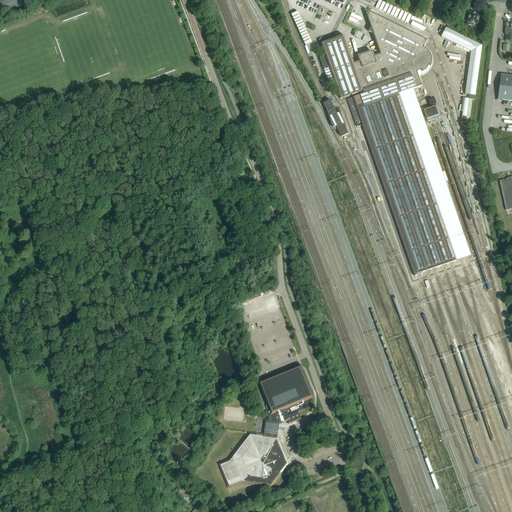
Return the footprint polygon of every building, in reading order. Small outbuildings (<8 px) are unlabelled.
[(298,10),(290,13),(303,46),(311,43),(298,10)] [(423,274),(422,273),(460,260),(466,257),(471,256),(413,89),(422,86),(422,85),(421,86),(418,77),(423,76),(424,75),(426,74),(428,73),(429,72),(430,70),(431,68),(432,66),(432,64),(433,62),(433,60),(432,58),(432,57),(432,56),(431,54),(430,53),(428,51),(427,50),(425,48),(423,48),(426,41),(427,41),(415,35),(371,13),(365,10),(365,11),(367,12),(366,14),(371,28),(369,32),(373,34),(380,55),(374,57),(372,52),(358,57),(360,62),(354,64),(344,36),(322,44),(325,55),(320,57),(324,70),(330,68),(341,99),(352,95),(353,98),(348,100),(355,122),(361,120),(415,276),(423,274)] [(468,22),(468,24),(472,25),(472,23),(478,24),(479,14),(470,12),(468,22)] [(446,28),(441,37),(471,52),(465,95),(475,96),(481,53),(482,46),(446,28)] [(511,100),(511,75),(501,74),(498,95),(497,95),(496,100),(502,101),(502,100),(511,100)] [(469,123),(472,100),(463,98),(461,112),(463,112),(461,122),(469,123)] [(346,130),(340,114),(337,115),(330,101),(327,102),(323,104),(328,112),(333,129),(337,127),(342,138),(344,136),(348,134),(346,130)] [(441,118),(437,106),(423,110),(428,122),(441,118)] [(511,177),(509,178),(507,179),(505,181),(504,180),(499,181),(506,211),(511,209),(511,177)] [(230,459),(219,464),(229,489),(230,488),(231,489),(242,484),(272,487),(290,464),(285,454),(279,437),(278,437),(280,425),(287,422),(289,425),(302,419),(299,412),(312,407),(309,400),(315,398),(302,364),(258,382),(267,405),(266,406),(268,412),(266,413),(268,419),(266,420),(264,435),(250,433),(230,459)]
